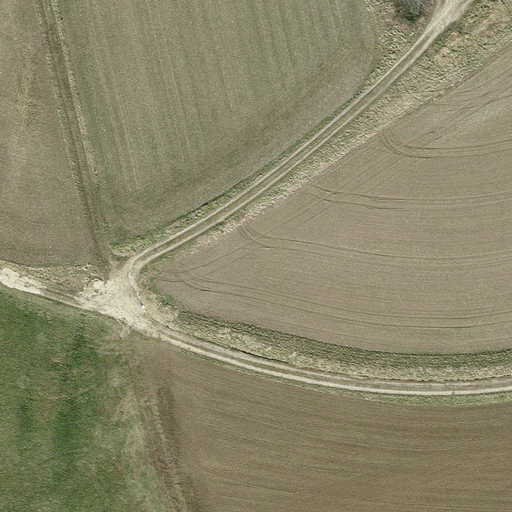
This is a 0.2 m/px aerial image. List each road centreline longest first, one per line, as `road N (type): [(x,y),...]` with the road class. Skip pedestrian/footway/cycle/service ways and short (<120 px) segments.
road 1 (track): [(511,384),(342,384),(179,340),(127,312),(121,286),(134,261),(224,212),(296,160),(364,101),(451,0)]
road 2 (track): [(121,286),(107,256),(49,0)]
